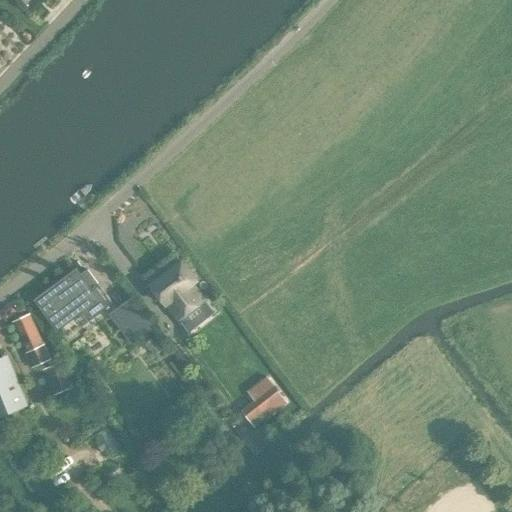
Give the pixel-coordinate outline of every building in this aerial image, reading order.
[(192,283),(197,280),(182,261),(151,285),(165,304),(167,303),(178,319),(204,298),(192,283)] [(103,291),(86,269),(79,274),(76,270),(50,290),(51,291),(39,300),(38,299),(37,300),(58,327),(83,308),(89,317),(104,305),(107,309),(109,308),(94,288),(98,285),(102,291),(103,291)] [(116,318),(132,340),(151,325),(132,299),(117,311),(120,315),(116,318)] [(28,314),(13,322),(34,366),(49,358),(28,314)] [(162,350),(152,337),(145,342),(155,355),(162,350)] [(182,363),(188,359),(183,352),(177,357),(182,363)] [(5,358),(0,360),(0,413),(1,414),(0,411),(23,402),(5,358)] [(64,360),(44,369),(48,378),(68,369),(64,360)] [(242,410),(255,427),(287,402),(274,386),(242,410)] [(252,436),(258,443),(268,436),(262,428),(252,436)]
